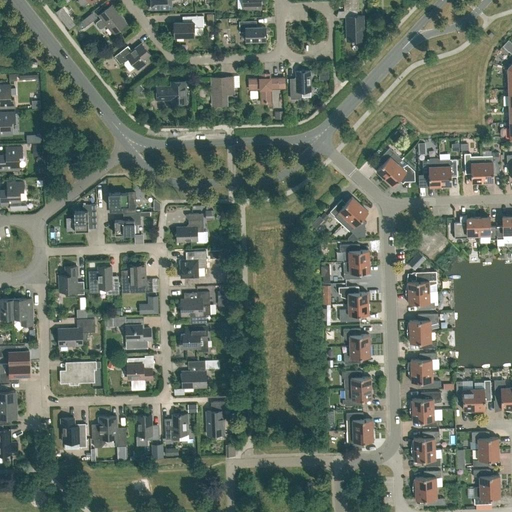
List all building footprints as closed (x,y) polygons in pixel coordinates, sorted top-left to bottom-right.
[(151,0),(151,8),(171,7),(171,0),(151,0)] [(261,8),(261,0),(242,0),(243,9),(261,8)] [(352,41),(354,41),(354,40),(364,39),(363,15),(357,16),(357,11),(359,10),(358,0),(345,0),(346,11),(348,11),(348,16),(346,16),(347,40),(352,40),(352,41)] [(113,33),(126,23),(112,5),(99,15),(101,18),(96,22),(96,24),(99,28),(101,28),(106,24),(113,33)] [(84,28),(97,17),(93,12),(80,22),(84,28)] [(185,16),(185,22),(174,22),(174,36),(194,35),(194,27),(204,26),(203,15),(185,16)] [(265,26),(254,26),(254,20),(239,21),(240,32),(246,31),(246,40),(266,40),(265,26)] [(502,45),(511,53),(511,52),(511,43),(508,39),(502,45)] [(129,59),(138,70),(147,63),(144,59),(150,54),(141,42),(132,50),(128,45),(114,56),(121,65),(129,59)] [(311,90),(310,70),(305,71),(303,69),(301,71),(296,71),(296,77),(295,79),(290,79),(291,98),(299,98),(302,95),(304,97),(306,95),(311,94),(310,90),(311,90)] [(270,73),(260,74),(260,78),(249,79),(249,89),(260,88),(261,102),(271,102),(270,88),(279,88),(279,78),(270,78),(270,73)] [(225,76),(226,77),(211,78),(212,105),(227,105),(227,93),(234,93),(233,76),(225,76)] [(171,86),(156,86),(157,99),(172,99),(172,104),(186,103),(185,80),(171,81),(171,86)] [(0,107),(15,106),(14,99),(11,99),(10,84),(0,84),(0,107)] [(0,134),(12,134),(11,120),(15,119),(15,112),(0,112),(0,134)] [(0,154),(0,169),(19,169),(19,154),(22,154),(22,146),(6,147),(6,154),(0,154)] [(398,163),(394,160),(397,154),(389,147),(378,160),(382,164),(376,170),(384,178),(398,163)] [(492,152),(492,155),(481,155),(482,181),(493,181),(493,172),(499,172),(498,152),(492,152)] [(471,173),(471,182),(482,181),(481,155),(470,156),(470,153),(464,153),(465,173),(471,173)] [(429,177),(429,186),(440,185),(439,159),(437,159),(436,158),(430,158),(429,160),(422,160),(423,177),(429,177)] [(456,159),(450,159),(439,159),(440,185),(451,185),(451,176),(457,176),(456,159)] [(384,178),(392,186),(398,179),(403,183),(405,181),(415,181),(414,170),(407,164),(402,167),(398,163),(384,178)] [(20,189),(24,189),(23,181),(7,182),(7,189),(0,189),(1,205),(10,204),(11,209),(21,209),(27,208),(26,201),(20,201),(20,189)] [(120,206),(120,212),(125,212),(136,212),(135,205),(129,205),(129,192),(109,193),(109,206),(120,206)] [(87,204),(96,204),(96,194),(87,199),(87,204)] [(330,211),(337,218),(342,223),(360,204),(352,196),(346,203),(341,199),(330,211)] [(96,219),(96,207),(96,204),(83,204),(83,210),(74,210),(75,230),(89,230),(88,219),(96,219)] [(362,218),(368,211),(360,204),(342,223),(357,236),(365,236),(365,224),(367,222),(362,218)] [(150,211),(140,211),(136,212),(125,212),(125,220),(114,220),(115,234),(135,233),(135,224),(141,224),(140,216),(150,215),(150,211)] [(177,241),(197,240),(197,231),(201,231),(201,227),(203,226),(203,213),(188,213),(189,225),(187,226),(177,227),(177,232),(175,234),(177,236),(177,241)] [(479,243),(478,217),(467,217),(467,215),(459,215),(460,221),(454,221),(454,237),(478,237),(479,243)] [(511,215),(502,216),(502,225),(496,226),(497,238),(503,238),(503,236),(511,235),(511,215)] [(479,243),(479,237),(490,236),(490,239),(497,238),(496,226),(490,226),(490,216),(478,217),(479,243)] [(339,244),(340,250),(348,250),(349,261),(369,260),(369,249),(360,250),(359,244),(339,244)] [(193,251),(194,259),(180,259),(180,273),(185,277),(199,277),(198,267),(207,267),(206,250),(193,251)] [(412,258),(418,265),(425,257),(419,251),(412,258)] [(360,272),(369,271),(369,260),(349,261),(349,272),(343,272),(344,278),(361,278),(360,272)] [(152,278),(145,279),(145,264),(125,264),(125,265),(129,265),(130,269),(121,270),(122,292),(131,292),(131,284),(140,284),(140,291),(153,291),(152,278)] [(76,275),(77,275),(77,266),(65,266),(66,275),(59,275),(60,291),(65,291),(65,296),(77,295),(77,294),(84,293),(84,281),(77,281),(76,275)] [(99,288),(106,288),(106,294),(119,293),(119,281),(112,282),(111,266),(98,266),(98,270),(89,271),(90,292),(100,292),(99,288)] [(405,292),(429,291),(429,285),(437,283),(436,274),(436,271),(415,271),(416,280),(408,281),(408,283),(406,283),(405,292)] [(218,291),(218,297),(228,297),(228,296),(229,296),(229,285),(219,285),(219,291),(218,291)] [(346,298),(348,298),(348,303),(368,303),(368,292),(359,292),(359,286),(338,287),(339,293),(341,293),(341,296),(346,298)] [(197,292),(197,299),(181,299),(182,315),(192,314),(193,323),(209,322),(208,314),(210,314),(210,291),(197,292)] [(417,303),(418,309),(435,308),(434,302),(430,302),(429,291),(405,292),(407,301),(408,301),(408,303),(417,303)] [(0,298),(0,317),(14,317),(13,298),(0,298)] [(22,325),(33,324),(32,298),(13,298),(14,317),(22,317),(22,325)] [(360,314),(368,314),(368,303),(348,303),(348,309),(339,309),(340,321),(360,320),(360,314)] [(450,307),(441,308),(442,319),(451,318),(450,307)] [(87,309),(77,309),(77,317),(87,316),(87,309)] [(406,331),(431,330),(430,324),(438,322),(438,319),(438,313),(418,314),(418,320),(409,320),(409,322),(408,322),(407,331),(406,331)] [(113,317),(104,317),(104,325),(113,325),(113,317)] [(77,320),(78,327),(58,328),(59,351),(60,351),(59,345),(82,344),(82,332),(95,331),(94,318),(77,319),(77,320)] [(144,318),(126,318),(126,339),(133,339),(133,348),(148,347),(147,340),(151,339),(150,328),(142,328),(142,324),(144,324),(144,318)] [(208,350),(207,326),(194,327),(194,333),(181,333),(181,347),(198,346),(198,350),(208,350)] [(343,329),(343,335),(343,338),(347,340),(349,340),(350,346),(370,345),(369,334),(360,334),(360,328),(343,329)] [(410,340),(410,342),(419,342),(419,348),(436,347),(436,341),(431,341),(431,331),(431,330),(406,331),(407,331),(408,340),(410,340)] [(0,355),(9,356),(9,363),(29,362),(29,350),(15,350),(15,345),(0,345),(0,355)] [(344,363),(361,362),(361,356),(370,356),(370,345),(350,346),(350,351),(344,353),(344,363)] [(432,369),(431,359),(436,358),(436,352),(419,353),(419,359),(410,359),(410,361),(409,361),(408,370),(432,369)] [(127,357),(128,378),(132,378),(132,388),(144,388),(144,379),(152,378),(152,367),(143,367),(143,363),(145,363),(145,357),(127,357)] [(110,358),(107,366),(113,369),(117,360),(110,358)] [(205,360),(205,368),(220,367),(219,359),(205,360)] [(72,369),(60,370),(60,383),(69,382),(69,384),(79,384),(79,382),(95,381),(94,369),(96,369),(96,360),(72,361),(72,369)] [(16,381),(16,376),(30,375),(30,362),(9,363),(0,363),(0,378),(0,382),(16,381)] [(408,370),(408,371),(410,379),(411,379),(411,381),(420,381),(420,387),(440,386),(440,380),(432,380),(432,370),(432,369),(408,370)] [(183,387),(206,386),(205,370),(182,371),(183,387)] [(344,377),(344,388),(371,387),(371,376),(362,376),(362,370),(341,371),(342,377),(344,377)] [(511,411),(511,410),(511,403),(511,386),(511,387),(506,387),(506,386),(504,379),(494,379),(495,400),(501,399),(501,408),(503,408),(503,409),(511,411)] [(484,380),(484,388),(474,388),(473,388),(474,412),(483,410),(483,409),(485,409),(485,400),(491,400),(490,380),(484,380)] [(474,412),(473,388),(462,388),(462,381),(456,381),(457,401),(463,401),(463,410),(465,410),(465,411),(474,412)] [(0,403),(16,403),(15,390),(2,391),(1,384),(0,383),(0,403)] [(343,405),(363,404),(363,398),(371,398),(371,387),(344,388),(345,399),(342,399),(343,405)] [(409,409),(434,409),(434,408),(433,408),(433,402),(434,402),(441,401),(441,391),(421,392),(421,398),(412,398),(412,400),(411,400),(409,409)] [(206,411),(207,434),(224,433),(224,417),(230,416),(230,401),(213,401),(213,410),(206,411)] [(3,417),(16,416),(16,403),(0,403),(0,423),(3,424),(3,417)] [(409,410),(411,418),(413,418),(413,420),(421,420),(422,426),(439,426),(439,419),(434,420),(433,409),(434,409),(409,409),(409,410)] [(346,413),(346,423),(347,430),(373,429),(372,418),(363,418),(363,412),(346,413)] [(180,440),(180,434),(187,434),(186,423),(187,422),(187,413),(172,414),(173,422),(166,422),(167,439),(174,438),(174,440),(180,440)] [(134,416),(137,416),(138,435),(147,435),(147,439),(159,439),(159,427),(152,427),(151,415),(134,415),(134,416)] [(126,445),(126,429),(117,430),(117,416),(99,416),(99,424),(91,424),(92,438),(94,438),(94,446),(101,446),(105,442),(105,438),(115,438),(116,445),(126,445)] [(62,427),(63,427),(63,442),(78,441),(79,446),(86,446),(86,423),(74,423),(74,417),(61,418),(62,427)] [(17,442),(11,442),(10,429),(0,429),(0,460),(1,461),(1,454),(18,453),(17,442)] [(364,441),(373,440),(373,429),(347,430),(347,441),(344,441),(344,447),(364,447),(364,441)] [(422,437),(413,437),(413,440),(412,440),(411,448),(411,449),(435,448),(435,447),(434,437),(439,437),(439,431),(422,431),(422,437)] [(498,447),(498,436),(489,437),(489,431),(471,431),(472,441),(478,443),(478,448),(498,447)] [(162,444),(152,444),(152,458),(162,458),(162,444)] [(473,466),(490,465),(490,459),(498,459),(498,447),(478,448),(478,459),(473,459),(473,466)] [(435,448),(411,449),(413,457),(414,457),(414,460),(423,459),(423,465),(440,465),(440,459),(435,459),(435,448)] [(473,476),(479,475),(479,486),(499,486),(499,475),(490,475),(490,469),(473,470),(473,476)] [(412,487),(412,488),(436,487),(436,476),(441,476),(440,470),(423,470),(423,476),(415,477),(415,479),(413,479),(412,487)] [(474,504),(491,503),(491,497),(500,497),(499,486),(479,486),(473,487),(474,504)] [(436,487),(412,488),(414,497),(415,497),(415,499),(424,498),(425,504),(445,504),(444,498),(437,498),(436,487)]
